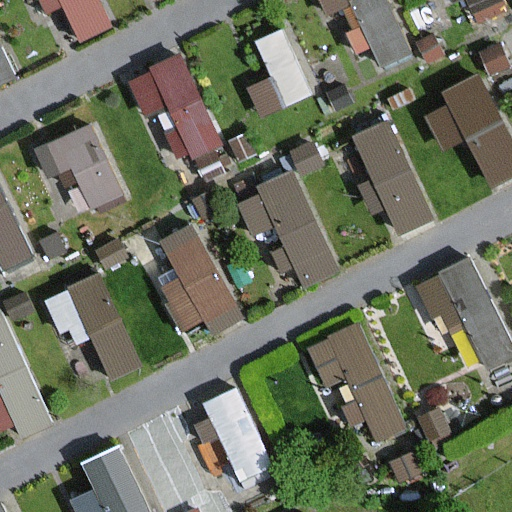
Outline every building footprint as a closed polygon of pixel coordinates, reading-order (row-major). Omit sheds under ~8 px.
[(36,0),(40,7),(55,0),(65,0),(81,33),(118,15),(110,0),(36,0)] [(399,0),(335,0),(367,68),(419,44),(399,0)] [(455,0),(462,13),(488,0),(455,0)] [(297,15),(259,28),(283,97),(321,83),(297,15)] [(0,75),(22,65),(0,20),(0,75)] [(179,42),(130,69),(181,159),(230,132),(179,42)] [(427,100),(451,142),(468,132),(494,177),(511,166),(511,119),(482,68),(427,100)] [(347,127),(388,228),(438,208),(397,107),(347,127)] [(102,111),(49,130),(61,165),(78,159),(92,200),(129,187),(102,111)] [(239,189),(287,285),(342,258),(295,162),(239,189)] [(0,167),(0,248),(7,264),(36,252),(0,167)] [(203,209),(153,229),(192,325),(242,305),(203,209)] [(511,323),(471,246),(421,272),(472,368),(511,347),(511,323)] [(69,337),(92,327),(112,371),(144,356),(101,263),(46,288),(69,337)] [(0,379),(18,427),(52,413),(8,299),(0,302),(0,379)] [(379,433),(414,416),(360,311),(305,339),(327,382),(348,371),(379,433)] [(205,393),(242,472),(278,456),(241,377),(205,393)] [(110,511),(114,510),(114,511),(157,511),(118,435),(81,453),(94,480),(73,491),(83,511),(110,511)] [(0,511),(16,511),(9,493),(0,495),(0,511)] [(315,511),(311,502),(291,511),(315,511)]
